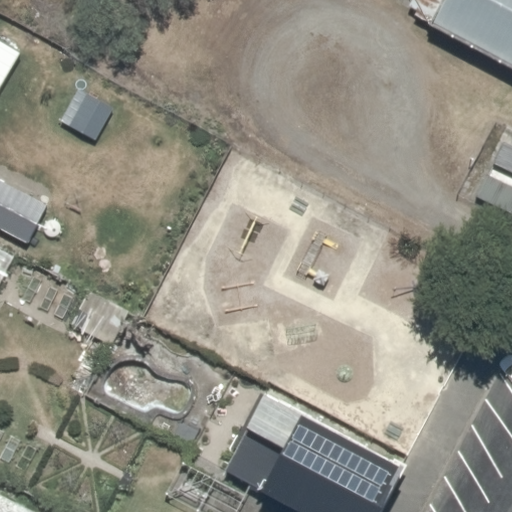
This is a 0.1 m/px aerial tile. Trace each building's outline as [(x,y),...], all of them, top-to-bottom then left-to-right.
[(511,0),(443,0),(422,42),(511,87),(511,0)] [(511,147),(503,163),(511,168),(511,147)] [(511,188),(488,175),(473,200),(511,223),(511,188)] [(384,511),(401,479),(279,417),(236,501),(258,511),(384,511)] [(0,488),(0,511),(40,511),(42,510),(0,488)]
